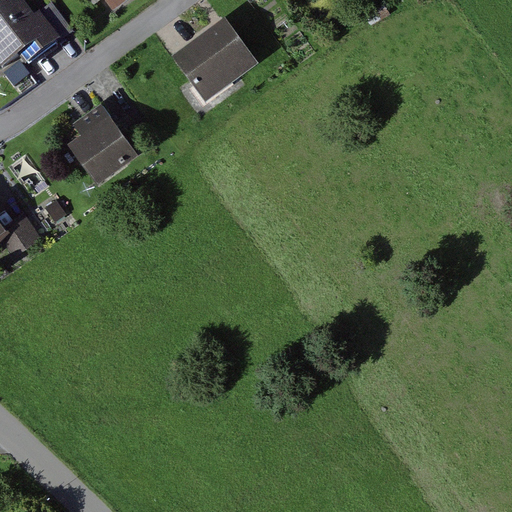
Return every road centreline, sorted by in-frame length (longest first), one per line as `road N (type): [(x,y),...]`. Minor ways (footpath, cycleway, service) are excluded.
road 1 (residential): [(0,125),(179,0)]
road 2 (tertiary): [(0,422),(93,511)]
